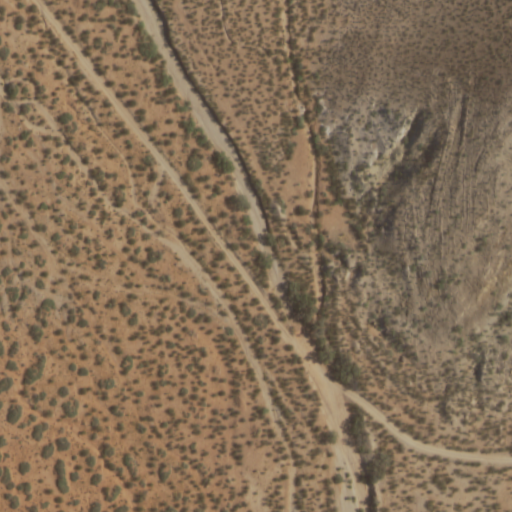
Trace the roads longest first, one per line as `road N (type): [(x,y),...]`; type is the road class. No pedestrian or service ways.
road 1 (residential): [(202,212),(322,379),(424,447),(511,458)]
road 2 (residential): [(35,0),(202,212)]
